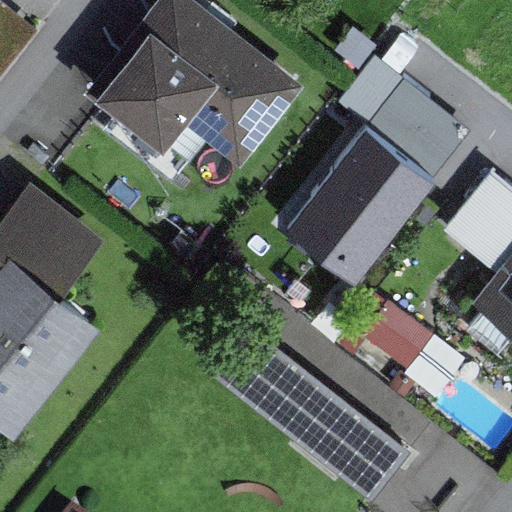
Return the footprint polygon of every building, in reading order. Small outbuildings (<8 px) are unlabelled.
[(0,0),(0,94),(50,32),(9,0),(0,0)] [(324,81),(218,0),(171,0),(102,90),(186,155),(210,125),(261,164),(324,81)] [(387,109),(299,219),(375,280),(464,170),(387,109)] [(511,168),(505,163),(454,223),(510,271),(488,297),(499,305),(481,326),(511,352),(511,168)] [(0,409),(35,436),(167,268),(49,177),(0,239),(0,409)] [(366,326),(409,364),(439,330),(395,292),(366,326)] [(215,363),(374,495),(414,447),(256,315),(215,363)]
